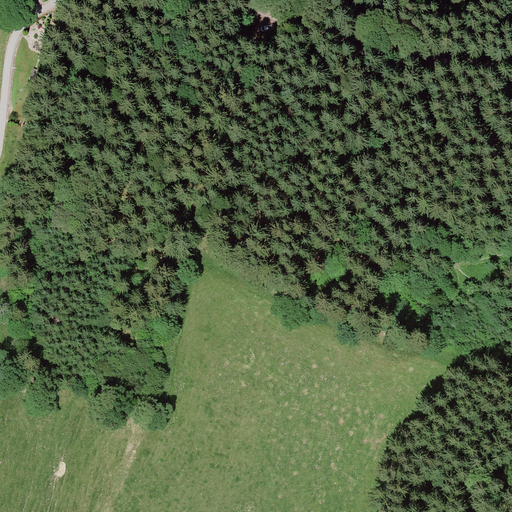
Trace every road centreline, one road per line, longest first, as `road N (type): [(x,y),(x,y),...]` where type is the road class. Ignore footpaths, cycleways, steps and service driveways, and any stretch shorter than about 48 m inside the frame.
road 1 (track): [(457,271),(233,81),(56,0)]
road 2 (track): [(511,65),(362,46),(237,0)]
road 3 (unclassified): [(0,140),(9,48),(29,17),(56,0)]
